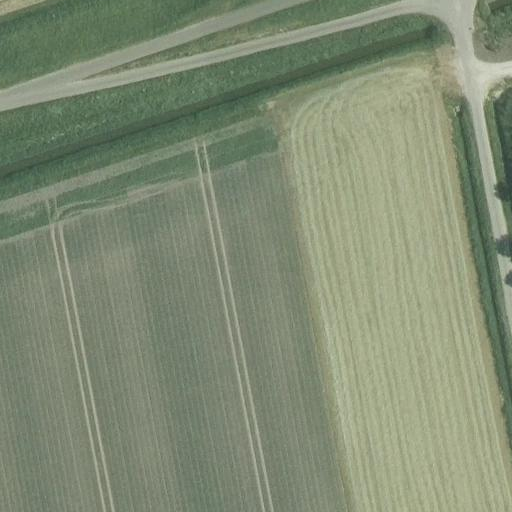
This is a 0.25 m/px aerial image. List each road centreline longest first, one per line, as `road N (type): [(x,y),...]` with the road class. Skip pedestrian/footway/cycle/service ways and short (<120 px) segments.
road 1 (unclassified): [(0,102),(457,2)]
road 2 (unclassified): [(0,100),(299,0)]
road 3 (unclassified): [(511,292),(457,2)]
